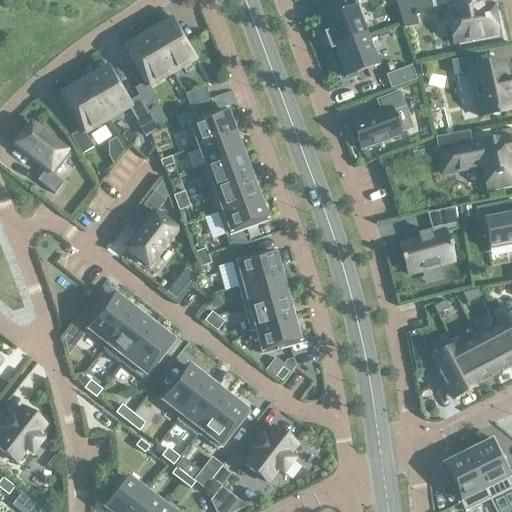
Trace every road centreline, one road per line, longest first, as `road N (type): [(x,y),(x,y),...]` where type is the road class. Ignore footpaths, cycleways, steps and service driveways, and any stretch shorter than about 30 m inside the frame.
road 1 (tertiary): [(244,0),(340,263),(364,346),(381,467)]
road 2 (residential): [(414,451),(369,237),(283,0)]
road 3 (residential): [(207,0),(304,264),(337,410)]
road 4 (residential): [(82,246),(300,411),(337,410)]
road 5 (residential): [(0,117),(57,63),(152,0)]
road 6 (residential): [(78,511),(77,462),(53,358)]
road 7 (residential): [(53,358),(14,240)]
